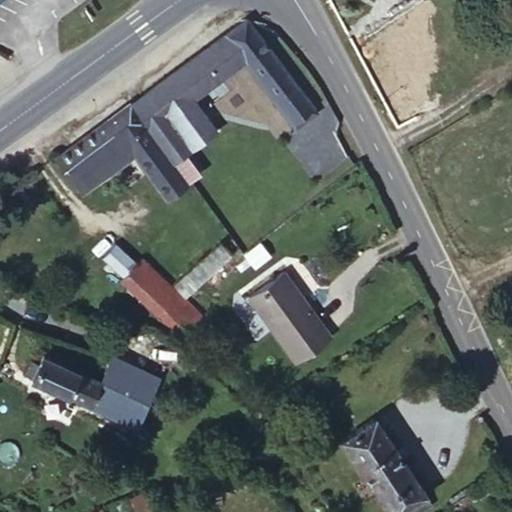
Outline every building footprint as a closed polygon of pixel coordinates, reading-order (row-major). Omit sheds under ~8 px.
[(314,109),(240,14),(217,30),(237,58),(290,127),(314,109)] [(237,58),(217,30),(118,104),(145,134),(187,105),(182,97),(237,58)] [(159,196),(183,179),(165,158),(145,134),(118,104),(64,144),(95,177),(125,155),(159,196)] [(145,134),(165,158),(205,129),(187,105),(145,134)] [(63,145),(45,159),(72,194),(95,177),(64,144),(63,145)] [(113,263),(153,311),(167,301),(178,292),(174,289),(226,250),(213,234),(163,274),(137,244),(113,263)] [(282,262),(246,286),(295,355),(330,331),(282,262)] [(167,301),(187,322),(198,313),(178,292),(167,301)] [(153,311),(173,334),(187,322),(167,301),(153,311)] [(146,402),(106,380),(43,344),(25,373),(130,431),(146,402)] [(120,355),(106,380),(146,402),(160,379),(120,355)] [(369,414),(338,434),(387,511),(400,511),(423,500),(369,414)] [(157,488),(142,494),(151,511),(158,511),(167,508),(157,488)] [(423,500),(400,511),(422,511),(427,509),(423,500)]
